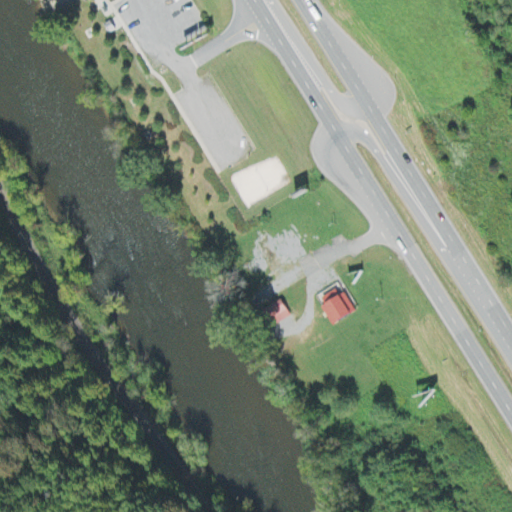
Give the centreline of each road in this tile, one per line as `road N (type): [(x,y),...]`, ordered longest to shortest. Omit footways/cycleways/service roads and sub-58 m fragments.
road 1 (trunk): [(252,0),(511,420)]
road 2 (trunk): [(511,340),(298,0)]
road 3 (trunk): [(493,311),(367,138),(337,133),(324,151),(340,174),(376,197)]
road 4 (trunk): [(265,0),(352,104),(371,95),(374,76),(305,10)]
